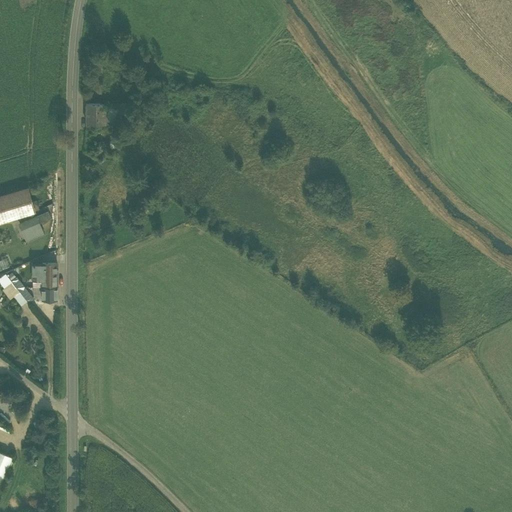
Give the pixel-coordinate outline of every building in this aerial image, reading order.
[(90,104),(99,104),(99,91),(90,91),(90,104)] [(86,131),(107,131),(107,118),(119,117),(119,109),(86,111),(86,131)] [(119,109),(119,117),(120,131),(128,130),(129,129),(128,109),(119,109)] [(107,131),(120,131),(119,117),(107,118),(107,131)] [(0,195),(0,220),(34,210),(27,188),(0,195)] [(21,224),(27,239),(43,232),(39,222),(50,217),(48,212),(21,224)] [(6,257),(0,259),(0,270),(10,266),(6,257)] [(42,263),(42,264),(42,279),(42,286),(57,286),(57,263),(42,263)] [(33,279),(42,279),(42,264),(33,264),(33,279)] [(12,282),(12,281),(5,273),(0,276),(0,282),(4,288),(12,282)] [(12,281),(12,282),(17,287),(23,287),(16,278),(12,281)] [(20,291),(17,287),(12,282),(4,288),(3,289),(10,299),(14,296),(20,291)] [(57,299),(57,286),(42,286),(42,296),(42,299),(57,299)] [(34,299),(25,287),(23,287),(17,287),(20,291),(26,299),(34,299)] [(27,300),(26,299),(20,291),(14,296),(21,305),(27,300)] [(0,484),(12,456),(0,450),(0,484)]
